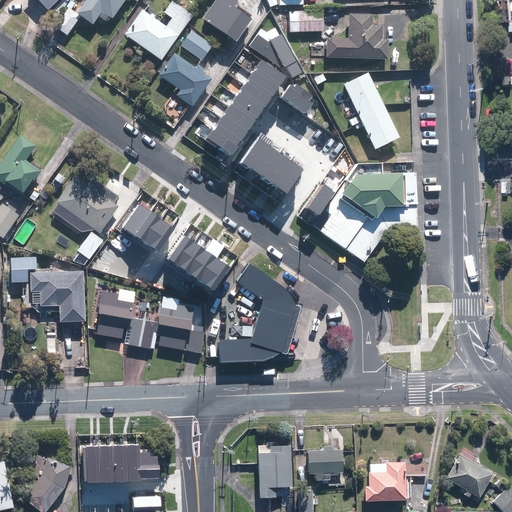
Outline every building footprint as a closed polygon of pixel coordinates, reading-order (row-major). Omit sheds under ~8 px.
[(58,0),(41,0),(49,8),(58,0)] [(123,0),(86,0),(79,11),(92,21),(103,7),(113,15),(123,0)] [(237,0),(217,0),(205,19),(237,40),(251,19),(233,7),(237,0)] [(511,0),(503,0),(503,17),(511,17),(511,0)] [(167,28),(143,11),(127,34),(162,59),(192,16),(174,3),(168,12),(175,17),(167,28)] [(80,16),(69,9),(58,27),(68,34),(80,16)] [(320,12),(290,12),(291,31),(320,30),(320,12)] [(372,15),(352,14),(351,40),(328,39),(327,56),(385,58),(386,43),(382,43),(382,32),(372,31),(372,15)] [(281,66),(282,63),(289,76),(301,70),(280,31),(268,38),(271,42),(256,32),(248,44),(281,66)] [(212,46),(191,32),(183,45),(204,59),(212,46)] [(212,79),(175,54),(161,74),(184,90),(180,95),(194,105),(212,79)] [(258,59),(250,71),(274,87),(282,76),(258,59)] [(250,71),(242,82),(266,98),(274,87),(250,71)] [(370,74),(346,85),(375,149),(399,138),(370,74)] [(290,81),(279,97),(302,112),(313,96),(290,81)] [(242,82),(235,93),(259,110),(266,98),(242,82)] [(235,93),(227,104),(251,121),(259,110),(235,93)] [(227,104),(219,116),(243,132),(251,121),(227,104)] [(219,116),(211,127),(235,143),(243,132),(219,116)] [(211,127),(203,138),(228,154),(235,143),(211,127)] [(35,145),(21,136),(0,166),(0,178),(11,186),(13,182),(24,190),(37,171),(23,162),(35,145)] [(239,162),(250,170),(267,146),(256,139),(239,162)] [(250,170),(261,177),(278,154),(267,146),(250,170)] [(331,165),(322,172),(334,180),(349,159),(336,149),(328,161),(331,165)] [(261,177),(272,185),(289,161),(278,154),(261,177)] [(272,185),(283,192),(300,169),(289,161),(272,185)] [(68,177),(60,172),(51,183),(59,189),(68,177)] [(368,262),(391,227),(419,227),(417,173),(359,174),(320,231),(368,262)] [(117,205),(76,176),(59,200),(100,229),(117,205)] [(321,184),(304,207),(315,215),(331,191),(321,184)] [(121,226),(156,250),(172,227),(138,202),(121,226)] [(18,215),(3,205),(0,209),(0,233),(4,236),(18,215)] [(101,240),(92,234),(80,250),(90,257),(101,240)] [(226,265),(182,234),(165,257),(209,289),(226,265)] [(119,253),(106,244),(93,263),(106,272),(119,253)] [(30,284),(30,269),(39,270),(39,257),(13,257),(12,283),(30,284)] [(285,353),(299,305),(289,290),(253,264),(239,283),(264,300),(265,303),(254,339),(223,340),(224,363),(267,361),(285,353)] [(86,271),(33,274),(34,292),(43,291),(43,306),(63,305),(63,323),(88,322),(86,271)] [(133,297),(103,292),(98,322),(100,322),(99,331),(120,334),(122,326),(133,328),(130,342),(140,344),(144,318),(130,316),(133,297)] [(192,313),(161,307),(158,323),(147,321),(142,346),(154,348),(155,343),(199,351),(205,318),(192,316),(192,313)] [(289,444),(258,445),(260,494),(275,493),(275,483),(290,483),(289,444)] [(127,446),(128,480),(141,480),(141,479),(140,453),(140,445),(127,446)] [(100,447),(101,482),(115,481),(114,446),(100,447)] [(114,446),(115,481),(128,480),(127,446),(114,446)] [(85,447),(87,479),(87,482),(101,482),(100,447),(85,447)] [(340,449),(309,449),(309,471),(341,470),(340,449)] [(140,453),(141,479),(159,478),(158,457),(150,457),(150,453),(140,453)] [(491,473),(459,454),(446,475),(478,494),(491,473)] [(26,496),(46,511),(65,485),(71,464),(48,456),(42,474),(26,496)] [(4,460),(0,460),(0,505),(12,503),(4,460)] [(373,472),(370,472),(370,496),(405,496),(404,462),(373,462),(373,472)] [(509,511),(511,509),(511,491),(508,487),(496,500),(508,511),(509,511)] [(312,490),(299,490),(299,510),(312,510),(312,490)] [(160,497),(134,497),(134,511),(160,510),(160,497)]
